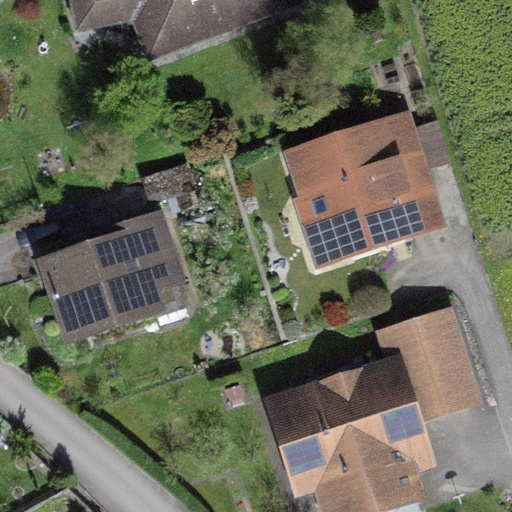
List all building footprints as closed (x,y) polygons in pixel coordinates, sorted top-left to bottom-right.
[(134,0),(154,61),(319,8),(316,0),(134,0)] [(402,127),(303,160),(332,246),(430,214),(402,127)] [(185,164),(142,173),(148,201),(191,191),(185,164)] [(80,334),(194,297),(169,223),(56,261),(80,334)] [(400,369),(281,408),(307,488),(427,449),(400,369)]
